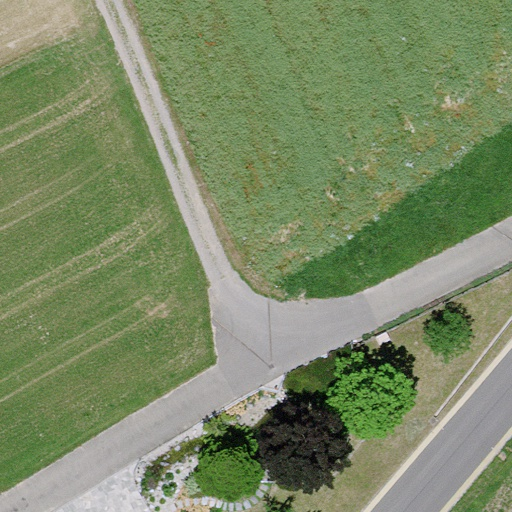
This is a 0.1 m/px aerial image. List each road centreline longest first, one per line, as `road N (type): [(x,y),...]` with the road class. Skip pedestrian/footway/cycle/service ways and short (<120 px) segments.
road 1 (residential): [(511,243),(272,355),(27,511)]
road 2 (track): [(272,355),(135,0)]
road 3 (tertiary): [(414,511),(511,395)]
